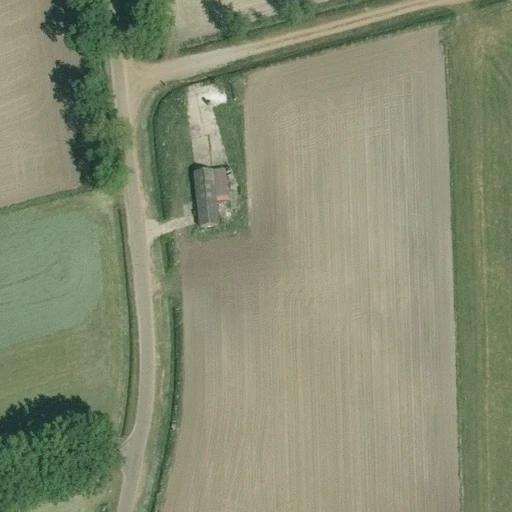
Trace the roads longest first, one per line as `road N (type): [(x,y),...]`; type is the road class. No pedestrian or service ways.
road 1 (unclassified): [(124,511),(139,450),(144,330),(108,0)]
road 2 (track): [(118,87),(439,0)]
